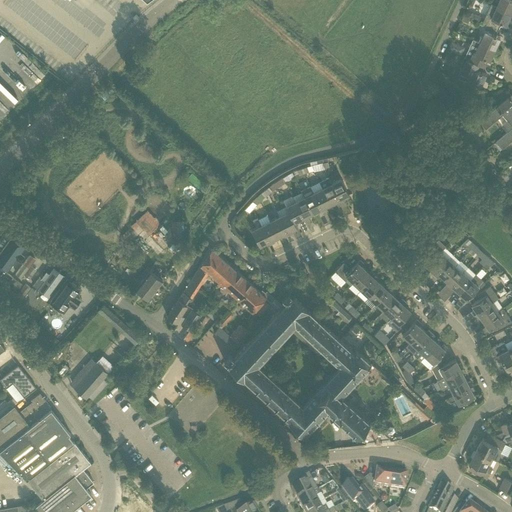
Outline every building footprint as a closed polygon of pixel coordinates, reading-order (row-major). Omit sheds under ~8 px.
[(511,0),(500,0),(497,6),(511,12),(511,0)] [(511,13),(511,12),(497,6),(491,3),(483,21),(487,23),(499,28),(502,22),(507,24),(511,13)] [(461,20),(468,24),(471,17),(464,13),(461,20)] [(481,41),(496,48),(501,37),(496,35),(499,28),(487,23),(484,30),(486,31),(481,41)] [(473,38),(465,56),(471,59),(471,58),(485,65),(488,59),(491,60),(496,48),(481,41),(481,42),(473,38)] [(456,52),(460,44),(452,41),(449,49),(456,52)] [(448,50),(444,59),(452,63),(456,54),(448,50)] [(462,68),(456,79),(465,83),(474,87),(476,83),(481,86),(487,74),(482,72),(485,65),(471,58),(471,59),(465,56),(460,67),(462,68)] [(14,102),(17,99),(6,90),(4,92),(14,102)] [(501,125),(507,131),(511,127),(511,93),(480,121),(486,128),(504,114),(508,119),(501,125)] [(511,127),(507,131),(496,140),(502,148),(511,140),(511,127)] [(484,157),(478,161),(481,167),(487,164),(484,157)] [(496,174),(493,168),(485,173),(488,178),(496,174)] [(328,176),(319,181),(322,187),(330,203),(335,201),(337,203),(341,201),(331,183),(328,176)] [(341,178),(331,183),(341,201),(345,199),(343,197),(344,196),(349,194),(341,178)] [(301,190),(302,191),(304,196),(312,212),(316,210),(317,210),(318,213),(322,211),(313,192),(310,186),(301,190)] [(322,188),(313,192),(322,211),(326,209),(325,206),(326,205),(330,203),(322,187),(322,188)] [(503,199),(509,195),(504,189),(499,194),(503,199)] [(304,196),(295,201),(304,220),(308,218),(307,215),(307,214),(311,213),(312,212),(304,196)] [(507,209),(511,207),(506,199),(502,202),(507,209)] [(295,201),(285,206),(288,211),(294,221),(298,219),(299,219),(300,222),(304,220),(295,201)] [(131,226),(137,231),(141,228),(148,234),(160,221),(147,209),(131,226)] [(288,211),(279,216),(289,234),(293,232),(291,229),(297,227),(294,221),(288,211)] [(278,236),(270,220),(267,214),(258,219),(261,225),(270,243),(274,241),(273,238),(278,236)] [(270,220),(278,236),(283,233),(285,236),(289,234),(279,216),(270,220)] [(266,245),(270,243),(261,225),(258,219),(257,217),(252,219),(256,227),(252,229),(259,245),(265,242),(266,245)] [(184,236),(182,219),(171,220),(173,237),(184,236)] [(456,233),(460,228),(455,223),(451,228),(456,233)] [(11,237),(0,251),(0,265),(7,271),(16,259),(21,252),(25,246),(11,237)] [(467,237),(463,241),(470,248),(471,248),(475,244),(467,237)] [(437,240),(433,244),(419,259),(422,262),(425,260),(429,264),(445,247),(437,240)] [(471,248),(470,248),(467,251),(475,258),(478,255),(482,251),(478,247),(478,248),(475,244),(471,248)] [(211,248),(190,280),(197,285),(199,286),(208,272),(220,282),(233,267),(211,248)] [(441,251),(429,264),(433,268),(431,270),(434,273),(448,258),(441,251)] [(460,261),(452,254),(448,258),(434,273),(437,276),(440,274),(444,278),(460,261)] [(482,258),(479,261),(481,263),(483,265),(486,262),(490,258),(486,254),(482,258)] [(19,269),(15,273),(21,277),(24,274),(29,277),(36,269),(31,265),(35,259),(29,255),(19,269)] [(350,285),(353,282),(365,269),(361,265),(363,263),(360,259),(351,269),(350,268),(350,269),(348,267),(343,262),(335,271),(350,285)] [(460,261),(444,278),(448,282),(446,284),(449,287),(468,267),(460,260),(460,261)] [(144,277),(135,288),(148,298),(162,279),(150,269),(151,268),(147,265),(140,274),(144,277)] [(40,276),(34,285),(38,288),(37,289),(47,297),(64,275),(54,267),(49,273),(46,271),(41,277),(40,276)] [(239,300),(253,285),(233,267),(220,282),(239,300)] [(468,267),(449,287),(452,290),(455,288),(459,292),(475,274),(468,267)] [(0,270),(0,274),(4,277),(9,280),(12,276),(2,269),(0,270)] [(361,289),(375,274),(371,270),(369,273),(365,269),(353,282),(361,289)] [(368,296),(380,283),(376,279),(378,277),(375,274),(361,289),(368,296)] [(475,274),(459,292),(463,296),(461,298),(464,301),(477,287),(479,288),(485,282),(475,274)] [(12,276),(9,280),(19,288),(22,284),(12,276)] [(67,278),(49,301),(64,311),(80,288),(67,278)] [(167,316),(179,324),(184,316),(180,314),(187,304),(186,304),(197,285),(190,280),(183,291),(183,292),(167,316)] [(17,293),(23,298),(31,287),(25,283),(17,293)] [(376,303),(390,287),(386,284),(384,287),(380,283),(368,296),(376,303)] [(253,285),(239,300),(252,312),(265,297),(270,302),(274,297),(267,290),(265,292),(262,289),(260,291),(253,285)] [(477,295),(479,298),(471,303),(475,308),(472,310),(475,314),(492,303),(492,302),(498,297),(492,288),(489,285),(477,295)] [(31,287),(23,298),(35,306),(38,302),(34,299),(38,294),(39,292),(31,287)] [(384,310),(395,297),(391,293),(393,290),(390,287),(376,303),(383,309),(384,310)] [(278,309),(294,324),(308,309),(292,294),(292,295),(288,291),(282,297),(286,301),(283,304),(274,297),(270,302),(278,309)] [(38,302),(44,306),(48,302),(38,294),(34,299),(38,302)] [(341,295),(336,300),(340,303),(345,299),(341,295)] [(383,309),(379,314),(387,321),(391,316),(391,317),(405,301),(401,298),(399,301),(395,297),(384,310),(383,309)] [(257,311),(260,314),(269,304),(266,301),(257,311)] [(335,301),(330,306),(342,318),(346,323),(352,317),(335,301)] [(398,323),(410,311),(406,307),(408,304),(405,301),(391,317),(391,316),(387,321),(386,321),(396,331),(401,326),(398,323)] [(58,309),(48,302),(44,306),(54,314),(58,309)] [(498,311),(492,303),(475,314),(477,318),(480,316),(483,321),(498,311)] [(140,337),(103,304),(98,310),(134,343),(140,337)] [(352,306),(348,310),(352,314),(356,309),(352,306)] [(278,309),(242,349),(258,364),(290,329),(295,324),(294,324),(278,309)] [(294,324),(295,324),(323,350),(336,335),(308,309),(294,324)] [(191,310),(181,325),(190,331),(192,328),(196,321),(200,315),(191,310)] [(210,310),(207,314),(213,319),(216,315),(210,310)] [(498,311),(483,321),(486,325),(484,327),(486,331),(496,324),(498,328),(507,324),(498,311)] [(222,317),(217,323),(222,327),(227,321),(222,317)] [(420,322),(416,319),(402,334),(410,341),(422,328),(418,325),(420,322)] [(240,323),(229,335),(232,338),(236,342),(247,330),(240,323)] [(295,324),(290,329),(318,355),(323,350),(295,324)] [(356,333),(360,328),(356,324),(352,329),(356,333)] [(219,325),(213,332),(227,344),(232,338),(229,335),(219,325)] [(118,338),(122,334),(113,326),(103,337),(110,343),(106,348),(102,345),(92,357),(96,360),(102,353),(108,359),(111,355),(118,360),(129,347),(118,338)] [(410,341),(406,346),(413,353),(432,333),(428,330),(426,332),(422,328),(410,341)] [(378,338),(382,334),(378,330),(374,334),(378,338)] [(425,355),(437,342),(433,338),(435,336),(432,333),(413,353),(413,354),(420,360),(425,355)] [(352,350),(336,335),(323,350),(339,365),(352,350)] [(498,361),(501,360),(507,372),(511,370),(510,367),(511,365),(511,357),(507,349),(503,341),(491,347),(495,355),(498,361)] [(433,362),(447,347),(443,344),(441,346),(437,342),(425,355),(433,362)] [(229,354),(224,360),(228,364),(227,364),(237,373),(231,380),(237,386),(243,379),(244,378),(289,419),(290,419),(302,405),(257,364),(242,349),(233,358),(229,354)] [(352,350),(339,365),(314,392),(318,396),(323,400),(323,401),(330,406),(341,394),(368,365),(367,365),(370,362),(359,351),(358,352),(355,349),(353,351),(352,350)] [(401,359),(398,354),(393,357),(396,362),(401,359)] [(93,399),(108,381),(103,377),(107,373),(91,358),(71,381),(76,385),(74,386),(86,397),(88,395),(93,399)] [(437,380),(463,367),(461,363),(458,364),(455,359),(443,365),(441,360),(431,367),(437,380)] [(69,368),(65,363),(58,371),(62,375),(69,368)] [(13,382),(24,396),(36,387),(18,364),(6,374),(0,378),(0,380),(6,387),(13,382)] [(437,380),(436,380),(441,389),(449,385),(464,377),(462,372),(465,371),(463,367),(437,380)] [(414,381),(409,373),(404,376),(409,384),(414,381)] [(467,382),(464,377),(449,385),(454,394),(472,385),(470,381),(467,382)] [(418,384),(413,388),(417,392),(422,387),(418,384)] [(464,401),(474,396),(471,390),(474,389),(472,385),(454,394),(447,398),(450,402),(456,399),(459,403),(464,401)] [(422,387),(417,392),(421,395),(425,392),(425,391),(422,387)] [(45,398),(40,392),(31,399),(32,401),(19,411),(14,405),(0,415),(0,448),(30,424),(50,408),(43,400),(45,398)] [(302,405),(290,419),(289,419),(288,420),(295,426),(294,427),(297,429),(299,431),(304,435),(317,421),(327,409),(330,406),(323,401),(323,400),(318,396),(314,392),(302,405)] [(330,406),(327,409),(334,415),(333,416),(334,417),(335,416),(336,417),(334,419),(337,422),(339,419),(341,421),(340,422),(341,423),(342,422),(347,427),(346,428),(347,429),(348,428),(355,433),(353,435),(354,436),(355,435),(356,436),(357,435),(356,433),(359,430),(360,431),(360,430),(365,424),(365,425),(366,424),(365,424),(368,420),(370,421),(371,421),(369,420),(370,418),(368,416),(367,417),(362,413),(363,412),(362,411),(361,412),(355,407),(357,406),(356,405),(354,406),(349,401),(350,400),(349,399),(348,400),(341,394),(330,406)] [(475,400),(474,396),(464,401),(466,403),(466,404),(475,400)] [(0,415),(14,405),(14,404),(17,402),(17,401),(14,397),(7,402),(5,398),(0,402),(0,415)] [(431,409),(435,404),(430,400),(430,401),(427,398),(424,402),(431,409)] [(50,408),(30,424),(0,448),(0,451),(26,478),(74,441),(68,434),(70,432),(51,408),(50,408)] [(504,431),(494,436),(502,440),(505,435),(506,434),(511,432),(511,422),(509,424),(507,422),(501,425),(504,431)] [(392,433),(394,431),(393,427),(389,426),(383,432),(386,435),(391,436),(392,433)] [(483,438),(477,450),(493,458),(497,460),(499,460),(501,455),(500,452),(508,456),(511,448),(511,446),(505,443),(511,440),(511,432),(506,434),(505,435),(502,440),(494,436),(491,434),(488,440),(486,439),(486,438),(485,439),(483,438)] [(35,505),(40,511),(68,511),(91,494),(86,488),(94,481),(83,468),(91,462),(74,441),(26,478),(43,499),(35,505)] [(477,450),(470,461),(473,463),(473,464),(473,463),(475,464),(472,470),(487,478),(490,472),(493,467),(490,465),(493,458),(477,450)] [(377,471),(376,477),(369,476),(364,480),(373,491),(374,490),(375,486),(390,488),(392,473),(377,471)] [(392,473),(390,488),(405,491),(407,476),(392,473)] [(296,488),(291,490),(297,501),(317,490),(309,474),(294,482),(296,488)] [(321,477),(320,479),(324,486),(329,484),(325,475),(321,477)] [(500,488),(507,491),(511,481),(505,478),(500,488)] [(343,490),(342,490),(345,494),(349,499),(352,504),(355,502),(363,511),(365,511),(375,505),(362,487),(358,490),(352,482),(348,485),(346,485),(342,487),(343,490)] [(441,486),(429,510),(432,511),(451,511),(457,501),(450,498),(453,492),(441,486)] [(10,504),(34,500),(31,488),(8,493),(10,504)] [(303,511),(318,504),(315,498),(320,495),(317,490),(297,501),(303,511)] [(349,499),(345,494),(339,497),(342,503),(349,499)] [(256,511),(253,506),(245,511),(240,501),(216,510),(216,511),(256,511)]
